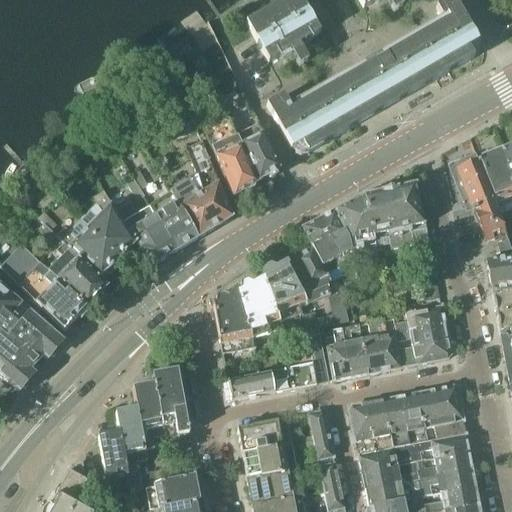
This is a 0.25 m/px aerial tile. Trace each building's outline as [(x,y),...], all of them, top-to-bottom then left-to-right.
[(286,0),(244,25),(250,34),(267,64),(319,35),(299,0),(286,0)] [(383,52),(371,59),(358,66),(346,73),(348,78),(290,111),(282,97),(265,107),(290,151),(301,145),(307,155),(373,117),(383,111),(396,103),(434,82),(473,59),(467,49),(477,43),(452,0),(450,0),(435,9),(443,23),(385,57),(383,52)] [(356,0),(362,10),(379,0),(356,0)] [(176,141),(195,133),(196,132),(168,66),(148,75),(176,141)] [(256,185),(235,135),(228,119),(201,130),(209,149),(210,149),(232,199),(243,193),(247,195),(254,191),(254,186),(256,185)] [(279,172),(257,126),(235,135),(256,185),(266,179),(270,181),(276,178),(277,173),(279,172)] [(217,184),(211,170),(212,170),(202,143),(187,149),(198,175),(207,190),(217,184)] [(511,149),(502,154),(511,181),(511,149)] [(511,181),(502,154),(477,163),(498,216),(511,210),(511,181)] [(498,216),(477,163),(472,165),(469,158),(455,164),(485,242),(504,234),(498,216)] [(129,177),(131,181),(139,192),(145,188),(136,172),(129,177)] [(224,201),(217,184),(207,190),(198,175),(168,193),(170,197),(198,240),(231,220),(224,201)] [(139,192),(131,181),(124,185),(135,203),(142,198),(139,192)] [(135,245),(121,224),(102,193),(99,184),(94,186),(98,195),(91,200),(94,206),(77,224),(117,262),(117,261),(122,262),(130,255),(129,250),(135,245)] [(389,192),(402,249),(413,247),(411,240),(426,237),(414,186),(389,192)] [(402,249),(389,192),(362,199),(375,249),(388,246),(390,251),(402,249)] [(170,197),(149,209),(175,254),(198,240),(170,197)] [(362,199),(334,213),(347,236),(348,238),(353,265),(365,262),(364,257),(376,254),(375,249),(362,199)] [(149,209),(121,224),(135,245),(150,269),(175,254),(149,209)] [(334,213),(317,222),(331,248),(336,260),(336,265),(352,262),(347,236),(334,213)] [(43,214),(38,219),(50,233),(56,227),(43,214)] [(50,233),(38,219),(31,225),(49,244),(55,238),(50,233)] [(331,248),(317,222),(300,231),(311,251),(321,268),(336,260),(331,248)] [(117,262),(77,224),(67,234),(64,231),(56,238),(62,246),(98,280),(104,274),(109,275),(116,268),(115,263),(117,262)] [(510,251),(507,242),(496,246),(500,255),(510,251)] [(52,269),(47,273),(85,311),(106,289),(98,280),(62,246),(55,253),(61,259),(57,264),(55,262),(50,267),(52,269)] [(85,311),(47,273),(22,247),(0,269),(26,295),(63,333),(76,320),(77,320),(85,311)] [(321,268),(311,251),(290,264),(304,288),(298,291),(305,306),(319,302),(329,297),(326,289),(331,287),(321,268)] [(428,256),(421,257),(423,271),(432,270),(432,269),(428,256)] [(511,256),(484,262),(489,290),(511,285),(511,256)] [(305,306),(298,291),(285,267),(274,272),(269,270),(263,274),(262,279),(260,280),(279,325),(300,316),(297,309),(305,306)] [(436,290),(432,270),(423,271),(412,274),(416,294),(436,290)] [(239,291),(236,293),(250,342),(281,332),(279,325),(260,280),(250,285),(246,283),(239,286),(239,291)] [(511,285),(490,290),(499,343),(511,340),(511,285)] [(438,300),(436,290),(416,294),(418,304),(438,300)] [(0,292),(0,377),(19,394),(32,378),(27,373),(41,357),(46,362),(61,344),(52,337),(0,292)] [(250,342),(236,293),(226,299),(221,297),(215,300),(214,306),(211,307),(221,356),(252,350),(250,342)] [(408,305),(405,293),(394,296),(397,308),(408,305)] [(313,316),(302,318),(306,337),(318,335),(317,331),(347,324),(341,297),(329,300),(328,300),(332,317),(314,321),(313,316)] [(394,334),(444,324),(441,307),(405,314),(406,323),(393,326),(394,334)] [(394,334),(393,326),(392,321),(375,324),(385,373),(401,370),(398,352),(397,344),(394,334)] [(369,339),(360,341),(367,377),(385,373),(375,324),(366,326),(369,339)] [(447,342),(444,324),(394,334),(397,344),(409,341),(411,350),(447,342)] [(367,377),(360,341),(351,342),(349,335),(359,333),(358,327),(347,329),(347,330),(340,331),(349,380),(367,377)] [(349,380),(340,331),(322,335),(331,384),(349,380)] [(277,373),(260,376),(226,383),(230,403),(328,385),(317,335),(305,338),(309,356),(311,366),(299,368),(284,371),(284,372),(277,373)] [(511,340),(499,343),(508,391),(511,390),(511,340)] [(447,342),(411,350),(398,352),(401,370),(446,361),(449,356),(447,342)] [(311,366),(309,356),(298,358),(299,368),(311,366)] [(274,358),(257,362),(260,376),(277,373),(274,358)] [(151,378),(152,384),(162,439),(163,441),(176,439),(179,455),(190,453),(176,374),(162,376),(159,373),(155,374),(152,378),(151,378)] [(138,390),(131,392),(134,408),(143,452),(153,450),(152,441),(162,439),(152,384),(140,386),(138,390)] [(451,388),(432,392),(442,440),(464,436),(456,392),(451,388)] [(432,392),(415,395),(425,443),(426,443),(424,431),(432,430),(434,441),(442,440),(432,392)] [(415,395),(398,398),(407,446),(410,446),(425,443),(415,395)] [(407,446),(398,398),(381,402),(390,449),(407,446)] [(390,449),(381,402),(363,405),(372,453),(390,449)] [(372,453),(363,405),(350,408),(347,413),(353,444),(363,442),(364,447),(354,449),(356,456),(372,453)] [(145,461),(134,408),(122,410),(120,414),(114,416),(117,432),(127,476),(136,474),(134,465),(145,463),(145,461)] [(312,444),(313,451),(315,464),(331,461),(324,421),(317,415),(306,417),(310,438),(312,444)] [(239,457),(290,447),(284,421),(234,431),(239,457)] [(103,475),(91,477),(96,501),(97,501),(119,497),(116,480),(127,478),(127,476),(117,432),(105,434),(103,438),(96,440),(103,475)] [(464,436),(442,440),(434,441),(434,442),(426,443),(425,443),(410,446),(411,456),(413,463),(421,462),(419,454),(430,451),(432,460),(467,453),(464,436)] [(312,444),(310,438),(296,441),(298,447),(312,444)] [(312,444),(298,447),(299,453),(313,451),(312,444)] [(372,453),(356,456),(360,474),(396,467),(395,459),(405,457),(411,456),(410,446),(407,446),(390,449),(372,453)] [(294,472),(290,447),(239,457),(244,482),(294,472)] [(423,471),(421,462),(413,463),(415,473),(417,480),(471,471),(467,453),(432,460),(434,469),(423,471)] [(411,456),(405,457),(405,460),(401,461),(402,465),(413,463),(411,456)] [(83,511),(89,503),(85,484),(81,466),(73,467),(69,475),(68,474),(54,499),(46,511),(83,511)] [(342,511),(333,466),(316,469),(321,493),(323,503),(325,511),(342,511)] [(396,467),(360,474),(363,491),(417,480),(415,473),(398,477),(396,467)] [(471,471),(417,480),(418,490),(420,499),(421,499),(425,498),(424,490),(429,489),(429,488),(437,486),(438,494),(474,488),(471,471)] [(299,497),(294,472),(244,482),(249,508),(299,497)] [(138,474),(136,474),(127,476),(130,494),(141,493),(138,474)] [(154,511),(197,504),(195,494),(198,490),(197,482),(192,480),(192,479),(152,486),(153,490),(144,492),(147,511),(154,511)] [(417,480),(363,491),(367,509),(403,501),(402,493),(411,491),(418,490),(417,480)] [(440,504),(423,508),(423,511),(439,511),(477,505),(474,488),(438,494),(440,504)] [(418,490),(411,491),(413,500),(420,499),(418,490)] [(323,503),(321,493),(304,497),(306,507),(323,503)] [(302,511),(299,497),(249,508),(249,511),(302,511)] [(405,510),(403,501),(367,509),(367,511),(423,511),(423,508),(421,499),(420,499),(413,500),(414,508),(405,510)] [(202,511),(200,503),(197,504),(154,511),(202,511)]
